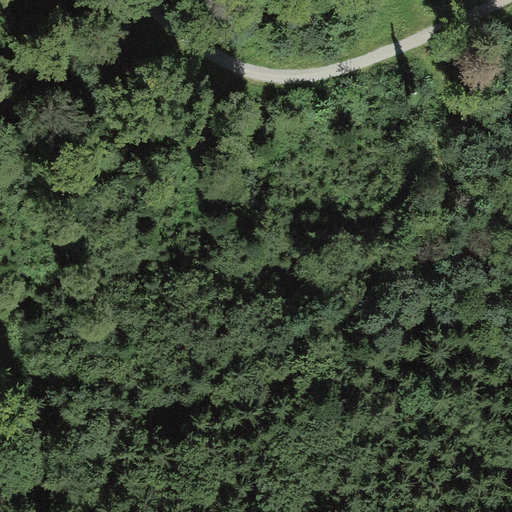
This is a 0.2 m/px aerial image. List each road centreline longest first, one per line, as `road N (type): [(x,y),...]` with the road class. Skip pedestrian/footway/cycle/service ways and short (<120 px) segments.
road 1 (track): [(511,0),(352,78),(230,80),(140,0)]
road 2 (track): [(35,511),(0,375)]
